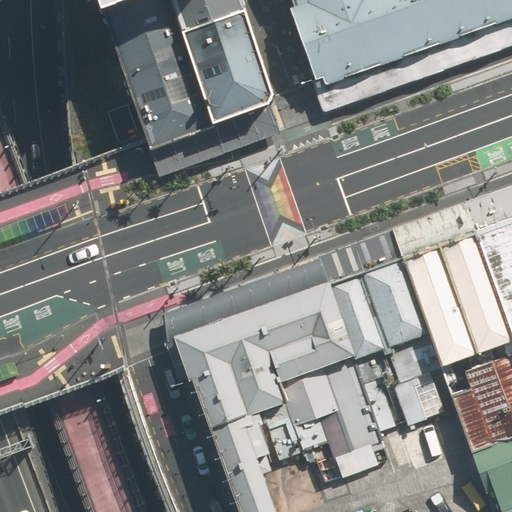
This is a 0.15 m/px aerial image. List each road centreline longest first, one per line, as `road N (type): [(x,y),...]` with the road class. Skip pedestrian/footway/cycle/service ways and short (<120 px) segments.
road 1 (motorway): [(0,120),(20,230),(55,348),(124,511)]
road 2 (residential): [(202,511),(115,260)]
road 3 (secondary): [(115,260),(327,182)]
road 4 (secondary): [(327,182),(511,116)]
road 5 (residential): [(327,182),(264,0)]
road 6 (secondary): [(0,303),(115,260)]
